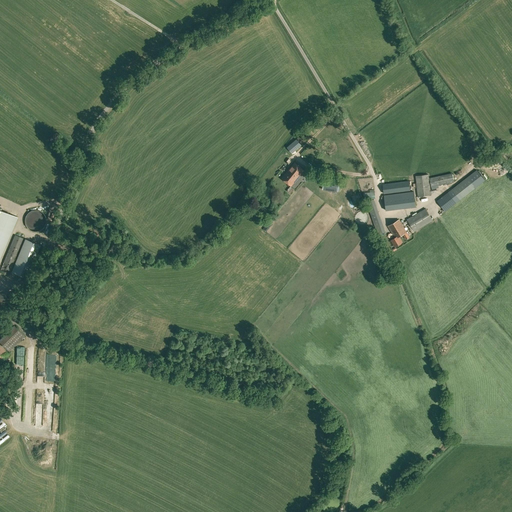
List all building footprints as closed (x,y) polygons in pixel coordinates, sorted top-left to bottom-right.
[(302,143),(306,139),(323,125),(318,119),(297,138),(302,143)] [(289,170),(298,177),(304,170),(294,163),(289,170)] [(298,177),(289,170),(282,178),(291,186),(298,177)] [(452,189),(437,201),(445,211),(460,200),(485,180),(477,170),(452,189)] [(319,173),(317,183),(332,185),(333,175),(319,173)] [(438,185),(445,184),(454,182),(452,173),(430,178),(432,189),(439,188),(438,185)] [(431,195),(429,178),(429,174),(416,176),(416,180),(417,186),(418,191),(418,196),(431,195)] [(415,180),(385,184),(383,184),(383,188),(381,188),(381,192),(383,192),(383,193),(416,189),(416,191),(418,191),(417,186),(416,186),(415,180)] [(414,192),(384,195),(386,210),(416,207),(414,192)] [(377,234),(385,231),(380,218),(374,199),(366,202),(373,220),(377,234)] [(426,208),(407,219),(414,232),(433,221),(426,208)] [(0,258),(17,217),(0,210),(0,258)] [(25,221),(25,222),(25,224),(26,226),(27,227),(28,228),(29,229),(31,230),(31,231),(32,231),(34,231),(35,231),(37,231),(38,231),(39,231),(40,230),(42,229),(43,228),(44,227),(45,226),(45,225),(46,224),(46,222),(46,221),(46,219),(46,217),(45,216),(44,214),(43,213),(42,212),(40,211),(39,211),(37,210),(35,210),(34,210),(32,211),(31,211),(29,212),(28,213),(27,214),(26,216),(25,217),(25,219),(25,221)] [(398,236),(399,236),(403,234),(406,239),(409,237),(399,219),(388,226),(395,238),(398,236)] [(24,239),(15,235),(0,271),(0,272),(9,276),(24,239)] [(398,236),(395,238),(391,240),(395,246),(402,242),(399,236),(398,236)] [(40,245),(25,239),(12,272),(26,278),(40,245)] [(0,344),(0,368),(7,361),(4,358),(9,353),(0,344)] [(0,444),(9,437),(5,431),(0,434),(0,444)]
